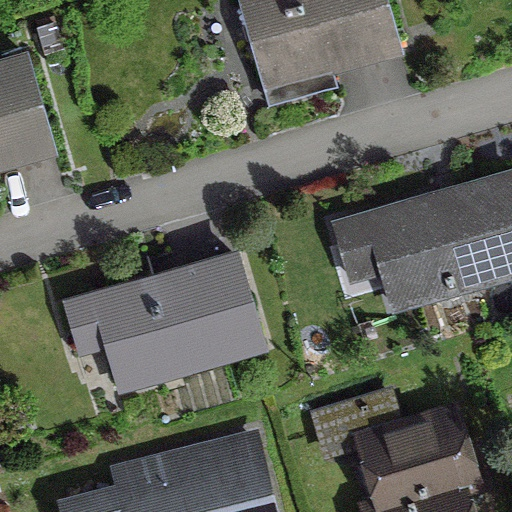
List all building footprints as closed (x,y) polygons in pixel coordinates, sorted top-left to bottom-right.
[(331,84),(326,68),(396,48),(382,0),(235,0),(265,103),(331,84)] [(0,163),(50,149),(24,58),(0,64),(0,163)] [(390,306),(511,270),(511,175),(364,219),(390,306)] [(258,344),(232,257),(90,299),(116,386),(258,344)] [(361,441),(381,506),(382,508),(454,487),(454,488),(468,483),(447,415),(361,441)] [(265,511),(247,437),(116,471),(121,489),(57,505),(58,511),(265,511)] [(454,487),(382,508),(381,506),(367,510),(367,511),(461,511),(460,508),(454,488),(454,487)]
